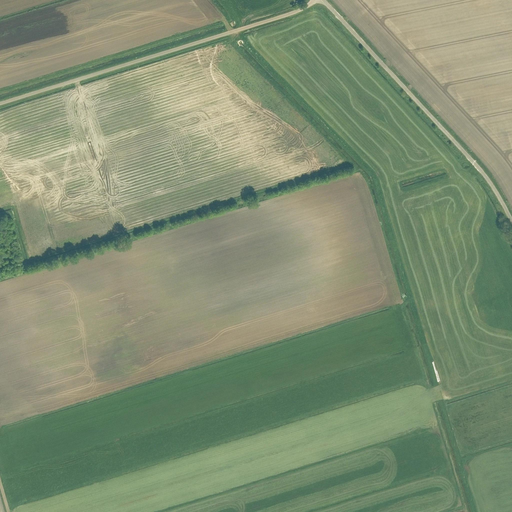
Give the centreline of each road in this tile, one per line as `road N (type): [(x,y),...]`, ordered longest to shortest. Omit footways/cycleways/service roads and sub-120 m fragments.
road 1 (unclassified): [(0,102),(314,0)]
road 2 (unclassified): [(511,221),(475,163),(322,0)]
